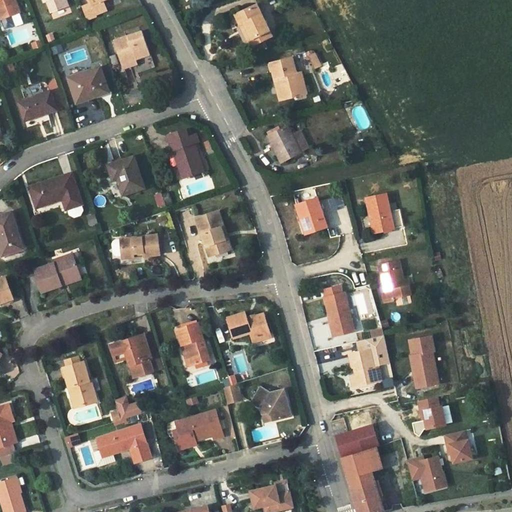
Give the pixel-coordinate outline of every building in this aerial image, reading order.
[(0,0),(0,12),(3,19),(20,13),(15,0),(0,0)] [(46,0),(47,1),(51,12),(68,6),(65,0),(46,0)] [(105,0),(89,0),(92,5),(82,8),(87,21),(96,17),(94,12),(106,8),(103,1),(105,0)] [(244,22),(255,45),(272,36),(257,4),(235,14),(240,24),(244,22)] [(244,22),(240,24),(251,46),(255,45),(244,22)] [(114,40),(122,64),(137,59),(151,55),(143,31),(114,40)] [(35,50),(43,47),(41,41),(33,44),(35,50)] [(322,66),(315,53),(308,56),(315,70),(322,66)] [(270,63),(275,80),(280,78),(285,100),(307,94),(302,72),(297,73),(293,57),(270,63)] [(138,65),(137,59),(122,64),(124,69),(138,65)] [(103,91),(108,89),(101,67),(69,77),(77,100),(95,94),(96,97),(104,94),(103,91)] [(280,78),(275,80),(280,101),(285,100),(280,78)] [(56,109),(50,91),(20,102),(26,120),(56,109)] [(77,103),(96,97),(95,94),(77,100),(77,103)] [(282,162),(301,152),(292,134),(287,126),(268,135),(282,162)] [(183,179),(204,172),(194,143),(198,142),(196,134),(188,136),(185,128),(168,134),(183,179)] [(300,130),(292,134),(301,152),(309,148),(300,130)] [(116,175),(118,181),(123,195),(145,188),(134,156),(107,165),(111,176),(116,175)] [(82,204),(72,174),(29,188),(36,207),(63,198),(67,210),(68,209),(81,205),(82,204)] [(166,206),(162,195),(161,193),(155,196),(159,208),(166,206)] [(169,193),(162,195),(166,206),(173,203),(169,193)] [(394,229),(387,194),(366,198),(370,216),(371,215),(375,233),(394,229)] [(305,224),(308,233),(327,227),(317,198),(297,205),(302,221),(306,220),(307,223),(305,224)] [(81,205),(68,209),(70,215),(75,217),(81,215),(83,211),(81,205)] [(0,215),(0,242),(4,256),(7,255),(8,260),(12,258),(11,256),(20,253),(19,251),(24,250),(11,211),(0,215)] [(221,228),(223,227),(218,212),(197,219),(206,246),(209,245),(212,255),(231,249),(227,238),(225,239),(221,228)] [(95,213),(86,216),(89,226),(98,224),(95,213)] [(144,254),(144,257),(160,255),(158,235),(116,239),(113,243),(114,254),(118,257),(123,256),(123,259),(135,258),(135,254),(144,254)] [(69,278),(71,283),(81,279),(73,254),(53,261),(54,264),(35,270),(43,293),(62,286),(60,281),(69,278)] [(380,265),(385,287),(385,291),(383,294),(385,302),(394,300),(396,297),(410,294),(408,285),(405,286),(403,280),(399,260),(380,265)] [(0,303),(13,299),(6,278),(0,280),(0,303)] [(326,298),(330,317),(332,316),(336,336),(354,331),(345,294),(343,294),(341,286),(325,290),(327,297),(326,298)] [(251,332),(253,337),(270,332),(264,314),(248,319),(245,313),(229,318),(235,337),(251,332)] [(193,365),(195,364),(208,360),(211,359),(199,323),(178,330),(183,345),(186,344),(193,365)] [(382,329),(370,331),(372,338),(384,336),(382,329)] [(111,345),(114,355),(126,351),(128,358),(135,377),(165,367),(154,331),(111,345)] [(271,335),(270,332),(253,337),(254,341),(271,335)] [(432,335),(414,339),(417,354),(417,355),(413,356),(410,356),(417,387),(434,384),(432,372),(437,371),(433,352),(435,351),(432,335)] [(371,349),(374,366),(378,365),(381,364),(390,362),(384,336),(372,338),(356,342),(359,352),(371,349)] [(189,366),(193,365),(186,344),(183,345),(189,366)] [(353,386),(381,379),(378,365),(374,366),(371,349),(359,352),(349,354),(353,367),(354,367),(356,375),(351,377),(353,386)] [(116,361),(128,358),(126,351),(114,355),(116,361)] [(62,362),(63,368),(80,363),(79,358),(62,362)] [(209,364),(208,360),(195,364),(197,368),(209,364)] [(63,368),(69,388),(73,387),(79,407),(97,402),(91,381),(90,381),(84,362),(80,363),(63,368)] [(237,384),(224,388),(228,403),(241,400),(237,384)] [(75,408),(79,407),(73,387),(69,388),(75,408)] [(273,415),(273,420),(291,415),(285,389),(271,393),(261,388),(254,401),(261,405),(263,413),(268,412),(273,415)] [(438,396),(419,400),(421,410),(424,409),(426,419),(428,427),(446,423),(442,405),(440,405),(438,396)] [(188,406),(198,403),(196,397),(186,400),(188,406)] [(126,398),(116,401),(119,411),(122,421),(139,415),(136,404),(129,406),(126,398)] [(141,403),(136,404),(139,415),(144,413),(141,403)] [(0,406),(0,458),(4,457),(17,453),(14,443),(5,415),(12,413),(10,404),(0,406)] [(176,422),(178,430),(181,438),(176,439),(179,450),(193,446),(191,440),(196,439),(197,441),(213,436),(214,439),(224,436),(216,410),(176,422)] [(119,411),(111,413),(114,423),(122,421),(119,411)] [(265,422),(273,420),(273,415),(268,412),(263,413),(265,422)] [(15,421),(12,413),(5,415),(14,443),(18,442),(11,422),(15,421)] [(152,458),(141,424),(98,438),(102,450),(104,457),(114,454),(131,449),(135,463),(152,458)] [(342,458),(377,447),(380,447),(373,425),(335,436),(342,458)] [(448,445),(450,444),(453,453),(455,462),(473,458),(469,439),(466,440),(464,430),(446,435),(448,445)] [(67,437),(70,448),(82,444),(78,434),(67,437)] [(377,447),(342,458),(353,493),(358,511),(383,511),(384,511),(371,472),(381,469),(383,468),(377,447)] [(104,457),(102,450),(94,453),(99,466),(116,461),(114,454),(104,457)] [(448,485),(440,456),(425,460),(419,462),(418,459),(408,462),(413,480),(423,477),(427,491),(448,485)] [(24,511),(26,511),(20,492),(18,493),(14,479),(0,482),(0,496),(4,511),(24,511)] [(271,511),(294,506),(291,492),(281,494),(278,493),(276,484),(250,491),(255,508),(264,506),(265,511),(271,511)]
